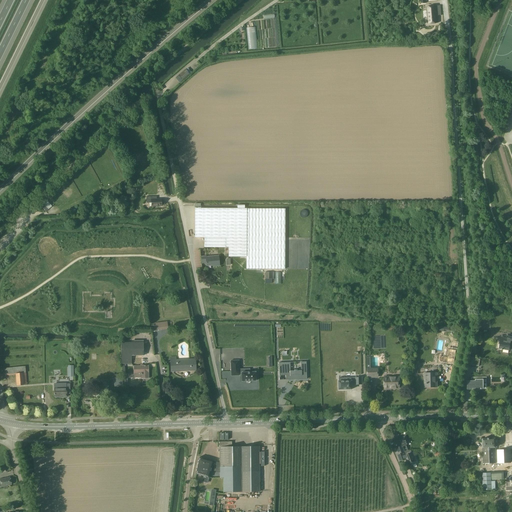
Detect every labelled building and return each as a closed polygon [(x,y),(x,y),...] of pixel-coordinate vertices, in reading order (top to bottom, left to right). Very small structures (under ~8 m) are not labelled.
[(438,23),(436,6),(426,7),(428,24),(438,23)] [(189,74),(185,69),(178,75),(182,80),(189,74)] [(151,206),(161,206),(161,199),(155,200),(154,196),(146,197),(146,203),(151,203),(151,206)] [(39,204),(46,212),(48,210),(41,202),(39,204)] [(285,209),(247,209),(196,209),(196,237),(204,238),(204,247),(225,248),(228,248),(228,260),(246,260),(246,269),(285,269),(285,209)] [(219,266),(218,256),(206,257),(201,257),(202,264),(206,264),(206,266),(215,265),(215,266),(219,266)] [(167,323),(151,325),(152,331),(157,331),(157,330),(167,328),(167,323)] [(511,334),(507,334),(506,341),(500,340),(499,349),(509,350),(510,342),(511,342),(511,334)] [(144,356),(143,343),(121,343),(121,356),(122,364),(131,364),(131,356),(144,356)] [(446,359),(453,360),(454,351),(448,350),(446,359)] [(371,357),(367,357),(367,369),(368,369),(368,377),(378,377),(378,367),(371,367),(371,357)] [(467,364),(479,366),(478,366),(479,366),(480,359),(468,357),(467,364)] [(196,370),(195,359),(170,360),(171,370),(191,369),(191,371),(196,370)] [(239,373),(239,360),(231,361),(231,376),(239,375),(241,375),(241,381),(255,381),(255,372),(252,372),(252,369),(247,369),(247,372),(239,373)] [(283,365),(278,366),(278,375),(285,375),(285,380),(306,379),(305,363),(300,363),(301,371),(288,371),(288,363),(283,363),(283,365)] [(27,385),(25,366),(4,368),(5,376),(16,375),(17,386),(27,385)] [(148,373),(148,366),(134,366),(134,377),(138,376),(138,377),(141,377),(141,373),(148,373)] [(437,387),(437,373),(424,373),(425,387),(437,387)] [(362,383),(362,376),(356,376),(356,377),(351,377),(351,376),(339,377),(339,388),(352,388),(352,380),(356,380),(356,383),(362,383)] [(121,377),(118,378),(113,379),(114,387),(123,385),(121,377)] [(399,388),(399,377),(385,377),(385,387),(389,387),(390,389),(390,388),(399,388)] [(471,381),(467,381),(467,390),(473,390),(473,388),(475,388),(475,389),(481,389),(482,389),(486,389),(486,384),(484,384),(484,377),(487,377),(471,377),(471,381)] [(96,392),(96,396),(96,398),(109,398),(109,392),(108,392),(108,381),(96,382),(96,392)] [(70,394),(70,386),(66,386),(66,387),(54,388),(55,397),(66,397),(66,394),(70,394)] [(397,456),(405,453),(404,450),(408,449),(405,442),(407,441),(405,437),(395,441),(396,445),(398,444),(399,447),(394,448),(397,456)] [(498,442),(498,439),(483,439),(483,464),(496,463),(495,442),(498,442)] [(219,463),(216,462),(214,471),(220,472),(220,478),(223,478),(223,495),(229,495),(229,492),(259,492),(259,446),(232,447),(232,442),(219,442),(219,447),(221,447),(221,448),(219,449),(219,451),(218,451),(218,452),(219,452),(219,463)] [(412,453),(411,450),(408,450),(404,451),(405,453),(397,456),(399,462),(406,459),(408,464),(415,461),(412,453)] [(511,463),(511,450),(497,450),(498,463),(511,463)] [(207,483),(209,478),(213,461),(199,457),(198,464),(197,464),(197,467),(196,474),(203,476),(201,481),(207,483)] [(492,489),(491,473),(482,473),(483,489),(492,489)] [(0,487),(12,484),(10,477),(0,479),(0,487)] [(204,505),(213,506),(216,490),(207,489),(204,505)]
